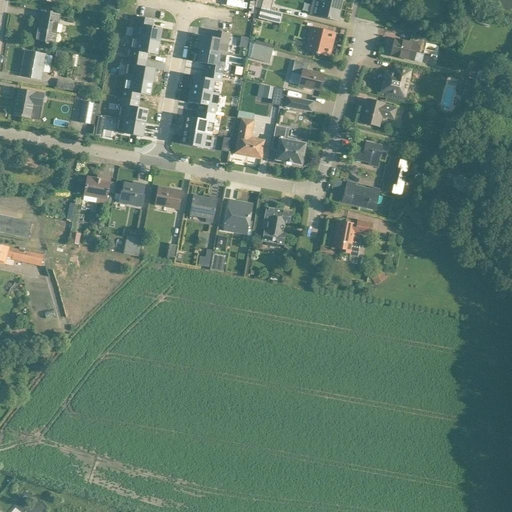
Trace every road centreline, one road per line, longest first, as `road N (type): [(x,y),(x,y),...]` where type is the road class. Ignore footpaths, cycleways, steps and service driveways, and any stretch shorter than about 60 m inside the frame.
road 1 (residential): [(365,29),(316,188)]
road 2 (residential): [(0,131),(158,161)]
road 3 (residential): [(158,161),(316,188)]
road 4 (residential): [(184,9),(158,161)]
